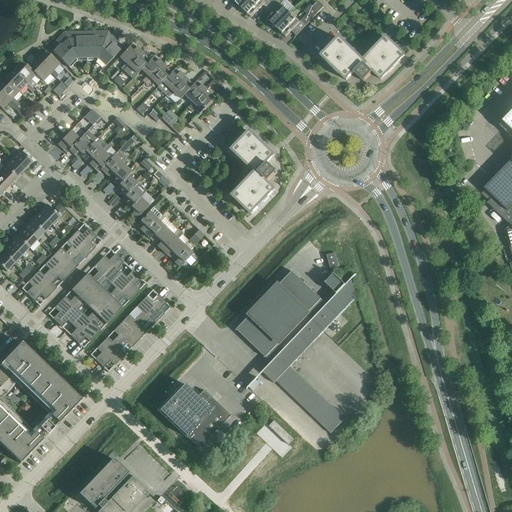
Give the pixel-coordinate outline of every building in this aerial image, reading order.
[(232,0),(242,8),(249,0),(232,0)] [(249,0),(242,8),(251,18),(262,6),(267,11),(276,0),(249,0)] [(267,19),(276,28),(290,13),(276,0),(267,11),(271,15),(267,19)] [(307,14),(301,20),(306,25),(323,7),(317,1),(313,6),(311,4),(306,9),(304,11),(307,14)] [(296,35),(306,25),(301,20),(299,22),(290,13),(276,28),(286,37),(291,31),(296,35)] [(97,61),(104,68),(120,51),(116,46),(119,42),(108,31),(92,32),(92,37),(86,37),(87,61),(97,61)] [(77,61),(87,61),(86,37),(80,37),(80,32),(64,32),(53,44),(57,48),(53,52),(70,68),(77,61)] [(361,59),(355,54),(354,54),(353,54),(352,54),(351,52),(352,51),(352,50),(340,39),(322,57),(346,80),(355,71),(356,73),(355,74),(364,82),(372,73),(371,72),(372,71),(381,80),(404,55),(386,38),(374,50),(376,52),(374,53),(374,54),(373,54),(372,54),(372,53),(371,53),(366,59),(365,58),(361,58),(361,59)] [(141,52),(133,43),(120,57),(126,63),(121,68),(123,71),(141,52)] [(38,60),(51,73),(57,78),(59,75),(54,70),(60,64),(46,51),(38,60)] [(141,52),(123,71),(132,79),(141,70),(150,60),(141,52)] [(142,81),(145,83),(163,64),(154,56),(150,60),(141,70),(147,76),(142,81)] [(43,82),(51,73),(38,60),(29,68),(22,61),(43,82)] [(22,61),(14,70),(33,88),(35,86),(36,84),(31,79),(36,75),(43,82),(22,61)] [(163,64),(145,83),(147,86),(152,80),(158,86),(176,68),(175,68),(171,72),(163,64)] [(158,86),(159,86),(158,88),(166,96),(184,77),(176,68),(158,86)] [(14,70),(6,79),(19,92),(25,86),(30,91),(33,88),(14,70)] [(118,77),(114,81),(121,88),(125,84),(125,83),(118,77)] [(184,77),(166,96),(169,98),(174,93),(180,99),(197,81),(193,85),(184,77)] [(6,79),(0,84),(0,90),(18,107),(20,104),(13,98),(19,92),(6,79)] [(73,83),(69,79),(64,84),(68,88),(73,83)] [(206,89),(197,81),(180,99),(184,95),(192,103),(206,89)] [(67,89),(61,83),(53,92),(59,97),(67,89)] [(187,108),(190,111),(192,113),(195,110),(199,114),(214,98),(206,89),(192,103),(187,108)] [(0,90),(0,107),(2,109),(8,103),(19,113),(18,114),(24,119),(27,116),(20,109),(0,90)] [(142,105),(137,110),(142,114),(146,109),(142,105)] [(153,119),(157,115),(152,111),(149,115),(153,119)] [(166,113),(161,118),(170,126),(175,121),(166,113)] [(485,189),(482,193),(489,201),(487,203),(510,225),(505,230),(509,246),(511,255),(511,262),(510,263),(511,269),(511,271),(511,113),(500,126),(503,128),(511,136),(511,159),(493,179),(484,188),(485,189)] [(122,130),(126,126),(117,117),(113,122),(122,130)] [(178,135),(183,130),(175,121),(170,127),(178,135)] [(58,145),(67,153),(80,139),(74,133),(79,128),(76,126),(58,145)] [(80,139),(67,153),(70,150),(78,159),(91,145),(96,139),(88,131),(84,134),(80,139)] [(253,176),(233,197),(251,214),(275,190),(266,181),(267,180),(268,181),(276,173),(268,165),(267,166),(265,164),(274,155),(250,132),(232,150),(253,170),(253,171),(253,175),(253,176)] [(81,156),(90,164),(103,150),(102,150),(96,144),(101,139),(99,136),(96,139),(91,145),(78,159),(81,156)] [(101,170),(109,178),(123,164),(128,159),(123,154),(134,142),(130,138),(111,158),(98,172),(101,170)] [(108,145),(102,150),(103,150),(90,164),(98,172),(111,158),(105,153),(110,147),(108,145)] [(12,158),(24,170),(32,162),(20,150),(12,158)] [(24,170),(12,158),(4,166),(17,178),(24,170)] [(0,162),(0,176),(9,186),(17,178),(4,166),(0,162)] [(115,189),(129,175),(137,167),(134,165),(129,170),(123,164),(109,178),(118,186),(115,189)] [(121,200),(134,186),(135,187),(138,183),(143,178),(140,176),(135,181),(129,175),(115,189),(124,197),(121,200)] [(167,179),(162,175),(157,181),(162,185),(167,179)] [(9,186),(0,176),(0,191),(2,193),(9,186)] [(135,187),(134,186),(121,200),(125,204),(130,208),(127,211),(140,198),(141,198),(147,191),(138,183),(135,187)] [(140,198),(127,211),(127,212),(131,215),(136,220),(149,206),(141,198),(140,198)] [(66,209),(59,203),(55,208),(61,214),(66,209)] [(39,213),(52,225),(59,217),(47,205),(39,213)] [(156,218),(149,212),(136,225),(145,234),(163,215),(161,213),(156,218)] [(32,220),(44,232),(52,225),(39,213),(32,220)] [(166,217),(163,215),(145,234),(153,242),(167,229),(161,223),(166,217)] [(24,228),(37,240),(44,232),(32,220),(24,228)] [(24,228),(17,236),(29,248),(33,252),(41,244),(37,240),(24,228)] [(62,265),(93,233),(88,228),(82,235),(78,231),(67,242),(71,246),(65,252),(61,248),(53,256),(62,265)] [(167,229),(153,242),(162,251),(181,232),(178,229),(173,235),(167,229)] [(204,235),(199,230),(190,239),(195,245),(204,235)] [(183,234),(181,232),(162,251),(171,259),(184,245),(178,239),(183,234)] [(85,259),(96,248),(91,244),(97,237),(93,233),(62,265),(71,274),(79,265),(74,261),(80,255),(85,259)] [(9,244),(22,256),(29,248),(17,236),(9,244)] [(2,252),(14,264),(22,256),(9,244),(2,252)] [(180,267),(186,261),(191,266),(198,259),(184,245),(171,259),(180,267)] [(0,253),(0,265),(3,269),(6,272),(14,264),(2,252),(0,253)] [(326,255),(330,269),(339,266),(335,253),(326,255)] [(88,291),(119,258),(115,254),(109,260),(104,256),(93,267),(98,272),(92,278),(87,274),(79,282),(88,291)] [(30,298),(62,265),(53,256),(45,265),(49,269),(43,276),(39,271),(28,282),(32,287),(26,293),(30,298)] [(111,284),(122,273),(118,269),(124,263),(119,258),(88,291),(97,299),(105,290),(100,286),(106,280),(111,284)] [(62,282),(71,274),(62,265),(30,298),(35,302),(41,295),(46,300),(57,288),(52,284),(58,278),(62,282)] [(106,307),(137,275),(132,270),(126,277),(122,273),(111,284),(115,289),(110,295),(105,290),(97,299),(106,307)] [(355,299),(356,297),(354,288),(351,280),(357,274),(357,273),(354,276),(345,285),(337,294),(327,305),(321,299),(315,293),(310,288),(312,287),(305,281),(304,282),(292,271),(237,330),(266,357),(271,363),(262,372),(274,383),(276,381),(331,434),(345,419),(290,367),(355,299)] [(345,285),(334,274),(325,283),(337,294),(345,285)] [(129,301),(139,290),(135,286),(141,279),(137,275),(106,307),(115,316),(123,307),(118,303),(124,297),(129,301)] [(57,323),(88,291),(79,282),(71,290),(76,295),(70,301),(65,297),(54,308),(59,312),(53,319),(57,323)] [(89,307),(97,299),(88,291),(57,323),(61,327),(67,321),(72,325),(83,314),(78,309),(84,303),(89,307)] [(130,331),(162,299),(157,294),(151,301),(146,297),(136,308),(140,312),(134,319),(130,314),(121,323),(130,331)] [(92,322),(106,307),(97,299),(89,307),(93,312),(87,318),(83,314),(72,325),(76,329),(70,336),(75,340),(92,322)] [(150,311),(131,331),(139,340),(148,331),(143,327),(149,321),(153,325),(159,320),(164,314),(160,309),(166,303),(162,299),(150,311)] [(92,322),(75,340),(79,344),(85,337),(90,342),(95,336),(101,331),(96,326),(102,320),(107,324),(115,316),(106,307),(92,322)] [(99,364),(130,331),(121,323),(113,331),(118,335),(112,342),(107,337),(97,349),(101,353),(95,359),(99,364)] [(111,351),(99,364),(104,368),(110,361),(114,366),(120,360),(125,354),(131,348),(139,340),(131,331),(111,351)] [(0,444),(20,464),(82,400),(22,343),(0,365),(0,444)] [(159,411),(199,449),(230,416),(204,390),(198,397),(185,384),(159,411)] [(294,440),(274,421),(270,426),(269,426),(289,445),(294,440)] [(113,459),(78,495),(96,511),(131,511),(149,494),(113,459)] [(175,511),(187,511),(190,510),(180,502),(173,510),(175,511)]
